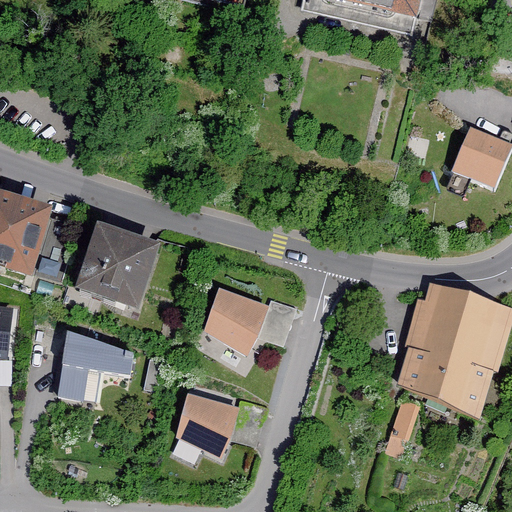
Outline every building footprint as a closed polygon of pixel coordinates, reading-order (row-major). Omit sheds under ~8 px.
[(420,0),(304,0),(302,11),(412,36),(420,0)] [(511,149),(473,132),(455,173),(494,189),(511,149)] [(0,262),(30,271),(50,207),(0,192),(0,262)] [(138,307),(159,246),(96,225),(76,286),(138,307)] [(511,309),(434,286),(429,303),(420,300),(407,343),(409,349),(401,381),(476,415),(488,369),(494,369),(511,309)] [(272,318),(223,300),(212,334),(253,359),(260,340),(284,348),(297,313),(277,306),(272,318)] [(0,306),(0,359),(7,360),(13,308),(0,306)] [(135,352),(67,331),(59,397),(83,401),(90,371),(130,374),(135,352)] [(243,420),(194,402),(183,436),(224,461),(231,442),(255,450),(268,415),(248,408),(243,420)]
